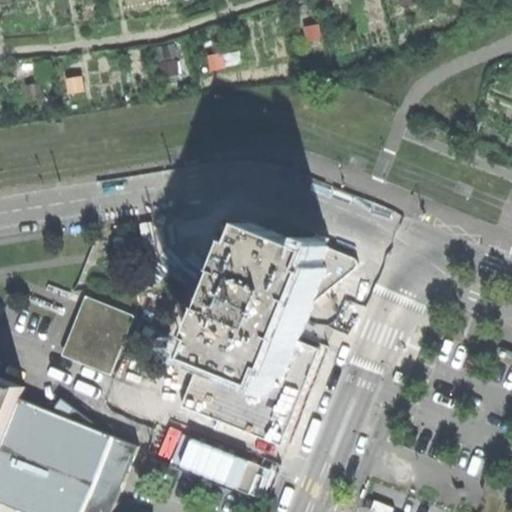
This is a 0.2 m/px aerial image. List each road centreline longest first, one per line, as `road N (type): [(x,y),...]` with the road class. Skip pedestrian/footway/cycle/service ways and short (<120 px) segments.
road 1 (residential): [(426,234),(262,177),(166,185)]
road 2 (residential): [(409,269),(310,511)]
road 3 (residential): [(166,185),(272,202),(409,269)]
road 4 (residential): [(166,185),(0,212)]
